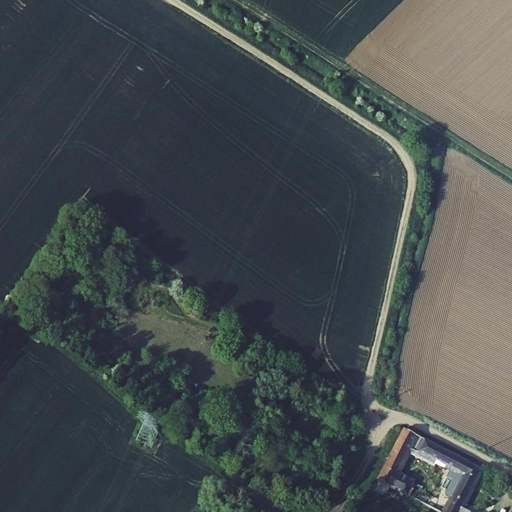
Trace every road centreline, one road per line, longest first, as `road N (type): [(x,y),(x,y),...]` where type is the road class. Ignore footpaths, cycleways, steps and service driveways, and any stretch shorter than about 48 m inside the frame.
road 1 (unclassified): [(172,0),(401,153),(411,191),(369,397),(511,473)]
road 2 (track): [(234,0),(511,178)]
